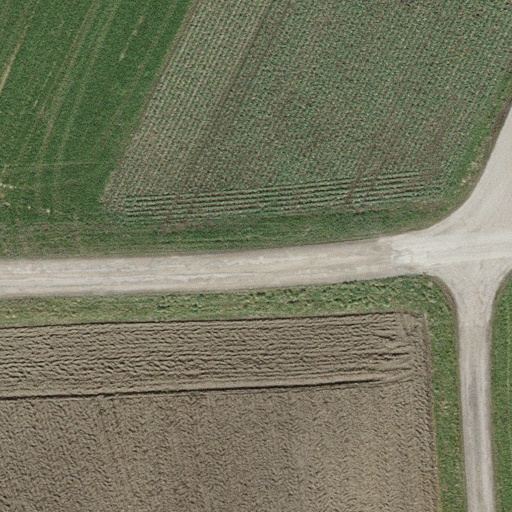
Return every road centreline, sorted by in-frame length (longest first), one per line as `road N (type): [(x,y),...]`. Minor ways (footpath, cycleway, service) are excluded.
road 1 (unclassified): [(0,262),(511,234)]
road 2 (track): [(508,511),(490,234),(511,190)]
